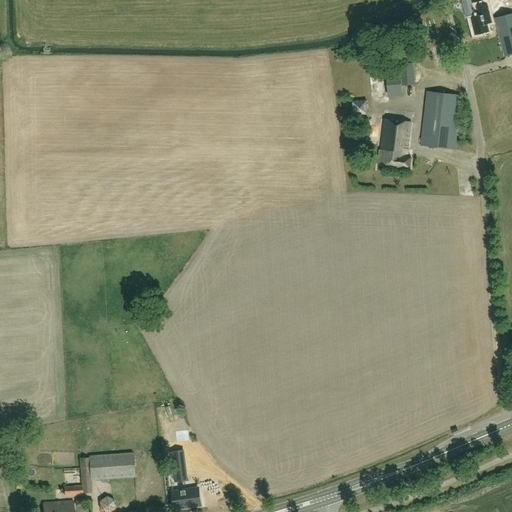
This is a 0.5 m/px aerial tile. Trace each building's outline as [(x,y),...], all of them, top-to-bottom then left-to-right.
[(511,13),(495,18),(505,57),(511,55),(511,13)] [(484,15),(472,18),(476,35),(489,32),(486,21),(491,20),(489,14),(484,16),(484,15)] [(385,65),(386,67),(369,69),(371,99),(388,97),(388,98),(403,97),(402,86),(416,85),(414,63),(385,65)] [(461,96),(427,92),(421,145),(455,149),(461,96)] [(367,100),(352,101),(354,117),(369,115),(367,100)] [(411,123),(384,119),(380,150),(378,165),(410,169),(412,158),(408,158),(409,149),(408,149),(411,123)] [(467,322),(478,322),(477,289),(465,290),(467,322)] [(473,377),(485,377),(481,322),(469,323),(473,377)] [(189,441),(188,431),(176,432),(177,442),(189,441)] [(187,480),(183,451),(171,452),(175,482),(187,480)] [(91,480),(135,477),(134,452),(88,455),(89,458),(79,458),(81,485),(64,487),(65,496),(83,495),(82,493),(92,493),(91,480)] [(76,466),(62,467),(62,477),(76,477),(76,466)] [(200,501),(215,501),(214,478),(199,479),(200,501)] [(198,505),(196,489),(173,492),(175,509),(198,505)] [(105,511),(110,511),(116,508),(115,499),(106,495),(99,501),(100,510),(105,511)] [(74,511),(73,501),(43,503),(43,511),(74,511)]
